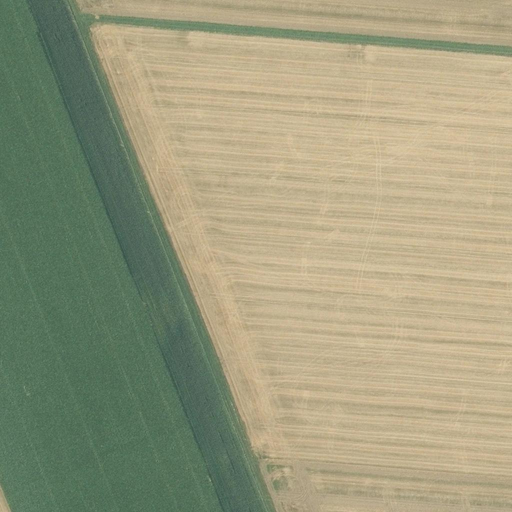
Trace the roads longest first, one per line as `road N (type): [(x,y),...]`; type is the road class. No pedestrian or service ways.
road 1 (track): [(72,0),(275,511)]
road 2 (track): [(86,34),(511,59)]
road 3 (track): [(0,507),(237,416)]
